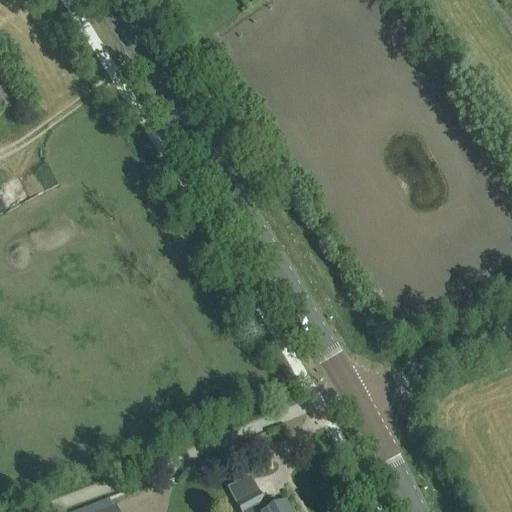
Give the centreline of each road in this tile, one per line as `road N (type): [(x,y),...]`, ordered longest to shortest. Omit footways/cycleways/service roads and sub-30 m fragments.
road 1 (secondary): [(353,399),(102,0)]
road 2 (unclassified): [(353,399),(511,336)]
road 3 (secondary): [(415,511),(353,399)]
